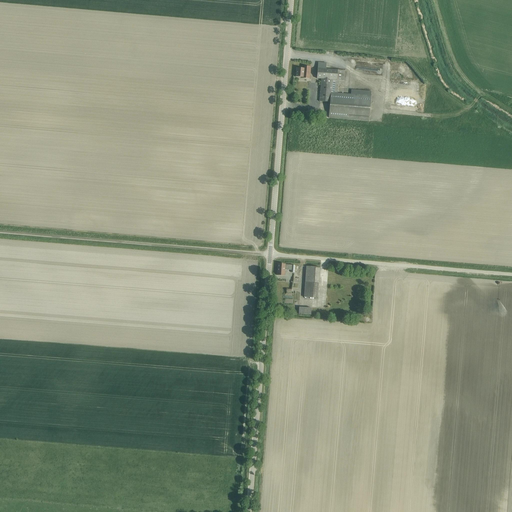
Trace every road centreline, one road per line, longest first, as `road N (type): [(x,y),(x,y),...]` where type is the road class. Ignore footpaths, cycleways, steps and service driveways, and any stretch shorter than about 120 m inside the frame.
road 1 (track): [(511,275),(0,232)]
road 2 (tertiary): [(248,511),(290,0)]
